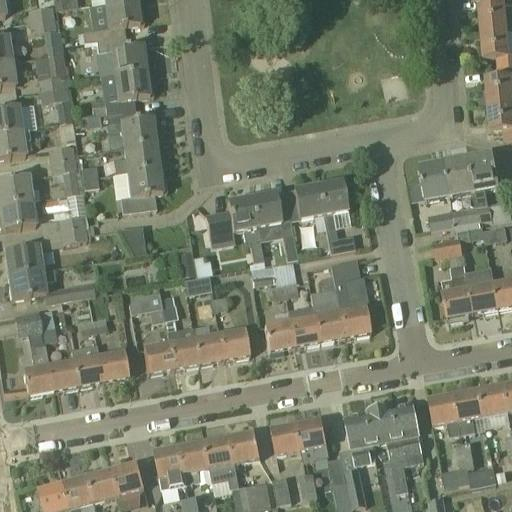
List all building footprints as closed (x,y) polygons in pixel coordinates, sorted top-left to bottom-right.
[(104,0),(106,10),(139,5),(138,0),(104,0)] [(477,12),(480,39),(507,36),(505,11),(511,10),(511,0),(507,0),(490,1),(491,10),(477,12)] [(62,15),(77,13),(76,3),(61,5),(62,15)] [(124,33),(143,31),(139,5),(106,10),(109,33),(82,36),(84,49),(97,47),(125,44),(124,33)] [(28,17),(29,30),(54,26),(52,14),(28,17)] [(31,41),(56,37),(54,26),(29,30),(31,41)] [(497,73),(511,72),(511,60),(509,60),(507,36),(480,39),(482,65),(496,64),(497,73)] [(0,68),(12,67),(9,42),(0,43),(0,68)] [(113,83),(149,77),(145,51),(127,54),(125,44),(97,47),(98,58),(110,57),(113,83)] [(38,87),(39,99),(67,95),(63,61),(47,63),(50,85),(38,87)] [(0,94),(16,92),(12,67),(0,68),(0,94)] [(511,82),(511,72),(497,73),(497,83),(484,84),(486,110),(511,107),(511,88),(511,82)] [(134,106),(152,104),(149,77),(113,83),(117,107),(105,108),(106,119),(135,116),(134,106)] [(41,111),(69,107),(67,95),(39,99),(41,111)] [(511,107),(486,110),(488,137),(504,135),(505,145),(511,144),(511,107)] [(0,140),(22,137),(18,112),(0,115),(0,140)] [(155,125),(136,127),(135,116),(106,119),(108,131),(120,129),(124,156),(159,151),(155,125)] [(22,137),(0,140),(0,165),(26,161),(22,137)] [(127,181),(162,176),(159,151),(124,156),(127,181)] [(47,157),(49,168),(78,164),(78,158),(73,158),(73,153),(47,157)] [(484,196),(498,194),(491,159),(467,163),(474,198),(477,213),(487,211),(484,196)] [(474,198),(467,163),(443,168),(450,203),(474,198)] [(51,181),(61,179),(64,202),(83,199),(78,164),(49,168),(51,181)] [(450,203),(443,168),(419,173),(426,208),(450,203)] [(84,196),(98,194),(95,173),(81,175),(84,196)] [(151,203),(165,201),(162,176),(127,181),(130,204),(120,205),(123,220),(153,216),(151,203)] [(0,211),(33,207),(29,182),(0,186),(0,211)] [(333,220),(347,217),(341,187),(317,192),(322,222),(324,222),(326,236),(329,256),(330,260),(354,256),(352,241),(337,244),(333,220)] [(322,222),(317,192),(293,196),(298,226),(322,222)] [(257,234),(281,229),(276,200),(251,204),(257,234)] [(228,218),(204,222),(208,243),(242,236),(245,251),(250,250),(253,269),(263,267),(259,248),(257,234),(251,204),(226,209),(228,218)] [(33,207),(0,211),(0,234),(0,236),(36,231),(33,207)] [(511,225),(509,207),(490,210),(493,230),(511,226),(511,225)] [(477,216),(476,214),(453,218),(455,233),(456,237),(480,233),(479,228),(491,226),(489,214),(477,216)] [(431,237),(455,233),(453,218),(428,222),(431,237)] [(41,241),(85,235),(83,223),(57,227),(40,229),(41,241)] [(145,262),(141,233),(118,236),(132,264),(145,262)] [(482,234),(459,238),(461,249),(484,245),(482,234)] [(504,234),(494,236),(496,250),(507,248),(504,234)] [(86,247),(85,235),(41,241),(43,255),(63,253),(63,250),(86,247)] [(329,256),(326,236),(316,238),(320,257),(329,256)] [(292,242),(282,244),(287,268),(297,266),(292,242)] [(449,261),(461,259),(458,244),(433,249),(436,266),(450,264),(449,261)] [(42,277),(42,276),(39,253),(3,258),(7,282),(42,277)] [(462,266),(461,259),(449,261),(450,264),(451,275),(466,272),(465,266),(462,266)] [(359,284),(356,267),(331,271),(333,288),(359,284)] [(42,277),(7,282),(10,307),(43,302),(45,302),(45,300),(43,287),(55,286),(53,275),(42,276),(42,277)] [(251,284),(252,289),(253,293),(273,290),(272,281),(251,284)] [(451,285),(452,289),(453,297),(442,299),(447,326),(472,321),(468,294),(469,294),(466,282),(451,285)] [(393,306),(401,305),(399,283),(391,284),(393,306)] [(183,288),(186,303),(210,299),(207,284),(183,288)] [(511,313),(511,286),(493,290),(498,317),(511,313)] [(296,289),(281,292),(282,299),(285,298),(286,305),(298,303),(296,289)] [(45,302),(43,302),(45,312),(71,307),(94,303),(92,290),(69,293),(53,296),(52,298),(45,300),(45,302)] [(468,294),(472,321),(498,317),(493,290),(469,294),(468,294)] [(282,299),(281,292),(269,294),(272,307),(286,305),(285,298),(282,299)] [(314,323),(319,350),(344,345),(339,318),(335,296),(310,300),(314,323)] [(149,316),(160,314),(161,314),(159,300),(132,304),(129,309),(130,319),(149,316)] [(225,303),(209,305),(211,313),(214,312),(215,318),(227,316),(225,303)] [(174,312),(161,314),(160,314),(161,322),(164,321),(165,328),(177,326),(174,312)] [(344,345),(369,340),(364,313),(339,318),(344,345)] [(161,322),(160,314),(149,316),(152,330),(165,328),(164,321),(161,322)] [(294,354),(289,327),(287,318),(273,321),(275,330),(264,332),(269,359),(294,354)] [(43,344),(42,338),(38,319),(19,323),(22,342),(30,341),(32,352),(47,349),(46,344),(43,344)] [(319,350),(314,323),(289,327),(294,354),(319,350)] [(105,324),(89,327),(91,335),(94,335),(95,341),(107,338),(105,324)] [(91,335),(89,327),(79,329),(81,343),(95,341),(94,335),(91,335)] [(55,335),(42,338),(43,344),(46,344),(47,349),(56,347),(55,335)] [(223,367),(248,362),(243,336),(218,341),(223,367)] [(223,367),(218,341),(193,346),(198,372),(223,367)] [(198,372),(193,346),(168,350),(173,377),(198,372)] [(173,377),(168,350),(143,355),(148,382),(173,377)] [(73,368),(78,395),(102,390),(97,364),(98,364),(96,352),(71,357),(73,368)] [(97,364),(102,390),(127,386),(123,359),(98,364),(97,364)] [(78,395),(73,368),(48,373),(53,399),(78,395)] [(53,399),(48,373),(23,378),(28,404),(53,399)] [(508,419),(511,417),(511,389),(503,391),(508,419)] [(508,419),(503,391),(478,396),(483,423),(493,421),(495,432),(510,430),(508,419)] [(475,439),(473,425),(483,423),(478,396),(453,400),(458,428),(461,442),(475,439)] [(458,428),(453,400),(428,405),(433,433),(458,428)] [(418,444),(419,443),(413,412),(393,416),(403,463),(405,463),(412,462),(414,470),(423,468),(422,459),(421,460),(418,444)] [(403,463),(393,416),(392,413),(365,418),(365,420),(372,452),(386,450),(389,466),(390,466),(397,499),(408,497),(403,472),(407,471),(405,463),(403,463)] [(372,469),(369,453),(372,452),(365,420),(343,425),(350,457),(352,456),(355,473),(372,469)] [(301,459),(327,454),(321,426),(296,431),(301,459)] [(301,459),(296,431),(271,436),(276,463),(301,459)] [(234,470),(260,465),(254,439),(229,443),(234,470)] [(234,470),(229,443),(204,448),(209,475),(210,475),(212,488),(228,485),(230,495),(239,493),(234,470)] [(179,453),(185,480),(187,491),(201,488),(199,477),(209,475),(204,448),(179,453)] [(457,459),(458,466),(465,465),(464,462),(472,461),(470,449),(455,451),(456,459),(457,459)] [(154,458),(159,485),(161,496),(187,491),(185,480),(179,453),(154,458)] [(461,477),(467,476),(474,475),(472,461),(464,462),(465,465),(458,466),(460,477),(461,476),(461,477)] [(344,484),(343,480),(340,465),(328,467),(332,487),(344,484)] [(119,503),(144,496),(137,469),(112,476),(119,503)] [(119,503),(112,476),(87,483),(95,510),(119,503)] [(350,511),(366,511),(359,476),(343,480),(344,484),(350,511)] [(461,476),(460,477),(448,479),(451,493),(470,489),(467,476),(461,477),(461,476)] [(307,491),(314,490),(312,479),(298,481),(301,495),(308,494),(307,491)] [(86,511),(95,510),(87,483),(63,489),(69,511),(86,511)] [(277,510),(292,509),(289,483),(274,484),(277,510)] [(69,511),(63,489),(38,496),(42,511),(69,511)] [(301,495),(303,507),(317,504),(314,490),(307,491),(308,494),(301,495)] [(232,495),(232,499),(234,509),(241,508),(241,505),(248,504),(246,493),(232,495)] [(197,511),(196,502),(181,504),(182,511),(197,511)]
